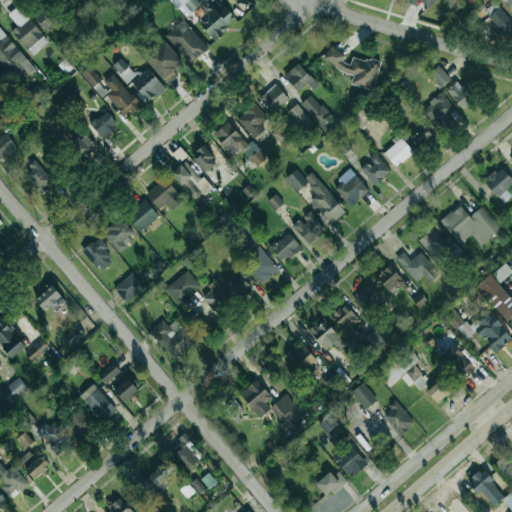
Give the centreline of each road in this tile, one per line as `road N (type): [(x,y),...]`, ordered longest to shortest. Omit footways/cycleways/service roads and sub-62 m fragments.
road 1 (residential): [(54,511),(511,117)]
road 2 (residential): [(0,188),(277,511)]
road 3 (residential): [(0,280),(317,0)]
road 4 (residential): [(303,0),(511,65)]
road 5 (secondary): [(511,378),(358,511)]
road 6 (secondary): [(391,511),(511,407)]
